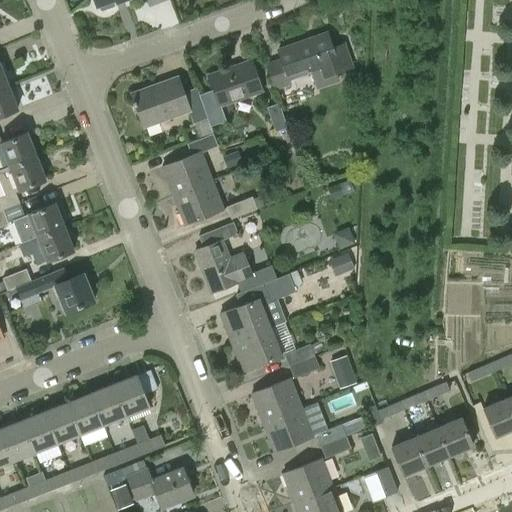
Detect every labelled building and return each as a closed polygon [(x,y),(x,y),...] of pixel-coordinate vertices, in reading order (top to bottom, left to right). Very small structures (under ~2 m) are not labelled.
[(92,0),(95,7),(98,6),(100,10),(101,11),(114,7),(114,5),(113,0),(121,0),(122,1),(125,0),(92,0)] [(276,49),(279,58),(264,63),(273,91),(291,84),(289,80),(311,72),(316,88),(337,81),(334,72),(351,66),(343,43),(332,47),(326,32),(276,49)] [(207,118),(210,126),(225,120),(220,105),(260,91),(249,59),(207,74),(212,89),(199,94),(207,118)] [(192,123),(193,123),(207,118),(199,94),(198,95),(195,87),(183,92),(177,76),(130,93),(142,126),(187,109),(192,123)] [(0,115),(16,109),(7,85),(0,87),(0,115)] [(266,107),(274,131),(286,128),(278,103),(266,107)] [(207,118),(193,123),(199,138),(212,133),(209,126),(210,126),(207,118)] [(25,133),(1,142),(0,142),(0,145),(8,166),(34,156),(25,133)] [(161,166),(173,195),(211,180),(200,153),(217,146),(212,133),(199,138),(186,144),(190,155),(161,166)] [(238,152),(224,158),(229,169),(243,163),(238,152)] [(0,210),(2,210),(19,203),(14,192),(18,191),(17,190),(44,179),(34,156),(8,166),(0,168),(0,186),(3,195),(0,196),(0,210)] [(260,171),(270,167),(266,158),(257,162),(260,171)] [(211,180),(173,195),(184,224),(223,209),(211,180)] [(331,199),(342,195),(338,183),(327,187),(331,199)] [(230,219),(256,208),(252,199),(251,196),(225,207),(230,219)] [(259,196),(252,199),(256,208),(256,209),(263,206),(259,196)] [(54,205),(53,204),(12,220),(21,242),(62,226),(58,217),(62,215),(64,212),(61,205),(58,204),(54,205)] [(228,258),(221,240),(237,233),(232,222),(197,236),(202,247),(194,250),(210,292),(238,282),(237,280),(252,274),(244,252),(228,258)] [(71,250),(62,226),(21,242),(21,243),(26,241),(36,264),(45,261),(45,260),(71,250)] [(340,246),(355,241),(351,229),(337,234),(340,246)] [(335,261),(340,276),(353,271),(348,256),(335,261)] [(63,267),(30,280),(14,287),(23,309),(40,302),(37,293),(54,286),(65,312),(93,301),(81,273),(67,279),(63,267)] [(14,287),(30,280),(25,268),(1,278),(3,281),(6,290),(14,287)] [(256,286),(260,296),(261,298),(268,295),(270,300),(275,298),(295,291),(293,286),(300,284),(295,271),(288,273),(282,275),(259,284),(256,286)] [(284,320),(275,298),(270,300),(268,295),(261,298),(260,296),(219,313),(230,342),(269,326),(284,320)] [(280,355),(269,326),(230,342),(242,370),(280,355)] [(319,341),(309,345),(313,353),(323,349),(319,341)] [(314,356),(313,353),(309,345),(309,344),(283,354),(288,366),(314,356)] [(511,352),(491,362),(495,370),(511,363),(511,352)] [(314,356),(288,366),(292,378),(318,368),(314,356)] [(334,373),(349,368),(345,356),(330,362),(334,373)] [(470,381),(495,370),(491,362),(466,372),(470,381)] [(112,384),(125,416),(148,406),(136,374),(112,384)] [(262,421),(301,407),(289,377),(251,392),(262,421)] [(421,391),(425,400),(449,390),(445,381),(421,391)] [(365,382),(353,387),(355,392),(367,387),(365,382)] [(112,384),(89,393),(102,425),(125,416),(112,384)] [(398,401),(402,410),(425,400),(421,391),(398,401)] [(66,402),(79,434),(102,425),(89,393),(66,402)] [(495,436),(511,428),(511,411),(506,398),(483,408),(495,436)] [(374,405),(364,409),(371,427),(382,423),(380,419),(402,410),(398,401),(377,410),(374,405)] [(66,402),(43,411),(56,443),(79,434),(66,402)] [(312,435),(301,407),(262,421),(273,451),(312,435)] [(20,420),(33,452),(56,443),(43,411),(20,420)] [(460,417),(437,427),(449,456),(473,446),(460,417)] [(314,434),(319,446),(345,436),(358,431),(353,418),(314,434)] [(20,420),(0,428),(0,435),(10,461),(33,452),(20,420)] [(143,425),(131,430),(137,443),(136,443),(140,455),(164,445),(160,434),(148,438),(143,425)] [(414,437),(426,466),(449,456),(437,427),(414,437)] [(362,446),(374,441),(372,434),(359,438),(362,446)] [(0,465),(10,461),(0,435),(0,465)] [(350,448),(345,436),(319,446),(324,458),(350,448)] [(403,476),(426,466),(414,437),(391,447),(403,476)] [(113,452),(117,464),(140,455),(136,443),(113,452)] [(90,461),(94,473),(117,464),(113,452),(90,461)] [(293,502),(332,487),(320,457),(282,472),(293,502)] [(67,470),(72,482),(94,473),(90,461),(67,470)] [(396,492),(386,466),(363,475),(373,501),(396,492)] [(181,467),(151,479),(146,467),(124,476),(135,501),(151,495),(153,502),(157,501),(160,509),(193,496),(181,467)] [(44,479),(49,491),(72,482),(67,470),(44,479)] [(21,488),(26,500),(49,491),(44,479),(21,488)] [(110,489),(118,509),(133,503),(125,484),(110,489)] [(342,511),(332,487),(293,502),(297,511),(342,511)] [(21,488),(0,496),(0,502),(3,509),(26,500),(21,488)]
